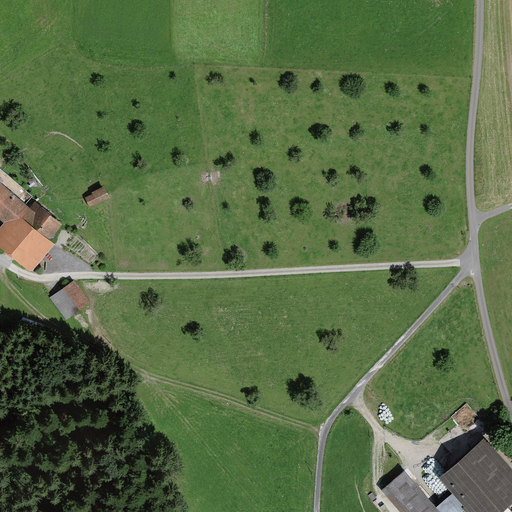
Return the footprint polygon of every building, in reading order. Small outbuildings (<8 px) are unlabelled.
[(1,180),(0,181),(0,214),(8,221),(0,231),(0,239),(31,266),(65,226),(37,202),(33,207),(1,180)] [(106,189),(85,199),(89,206),(109,196),(106,189)] [(89,305),(74,283),(51,298),(66,320),(89,305)] [(511,464),(489,437),(447,473),(479,511),(500,511),(511,502),(511,464)] [(441,511),(408,472),(386,490),(404,511),(441,511)]
